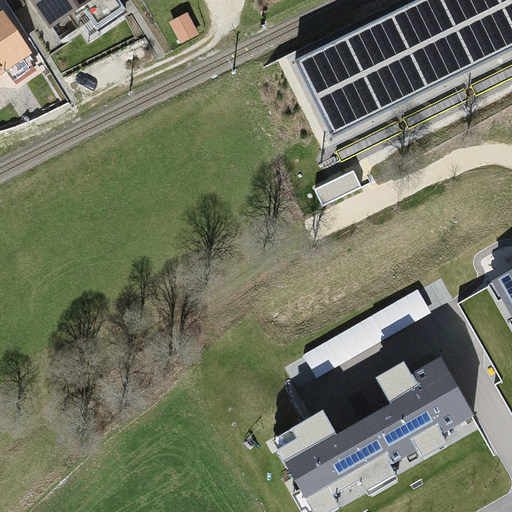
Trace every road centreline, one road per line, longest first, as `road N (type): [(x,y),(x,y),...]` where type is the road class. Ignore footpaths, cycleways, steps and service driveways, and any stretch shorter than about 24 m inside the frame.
road 1 (track): [(0,442),(310,233),(476,155),(511,156)]
road 2 (unknown): [(511,453),(427,327),(374,359),(423,448)]
road 3 (track): [(0,138),(75,111),(201,48),(218,36),(236,0)]
